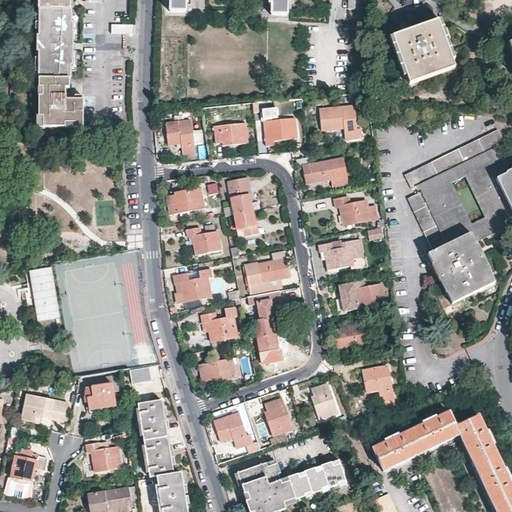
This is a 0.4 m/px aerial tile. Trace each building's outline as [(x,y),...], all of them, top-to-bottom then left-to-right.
[(40,0),(40,37),(38,37),(38,52),(40,52),(40,117),(46,117),(46,128),(66,128),(66,123),(75,123),(75,128),(84,128),(84,97),(76,97),(76,100),(66,100),(66,88),(70,88),(70,79),(72,79),(72,66),(73,66),(73,47),(74,23),(72,23),(72,10),(70,10),(70,0),(40,0)] [(169,0),(170,12),(186,12),(187,2),(189,2),(189,0),(169,0)] [(270,0),(270,4),(272,5),(272,15),(287,16),(287,0),(270,0)] [(363,0),(348,0),(348,9),(363,11),(363,0)] [(445,42),(437,20),(391,36),(408,85),(454,68),(445,42)] [(111,23),(111,32),(133,33),(133,24),(111,23)] [(358,129),(355,105),(319,110),(321,130),(344,128),(344,134),(345,139),(362,137),(361,128),(358,129)] [(297,135),(296,118),(264,122),(266,146),(269,146),(275,145),(274,138),(273,135),(276,134),(276,138),(297,135)] [(194,131),(192,121),(166,124),(168,142),(168,146),(182,144),(183,155),(196,153),(195,144),(194,131)] [(248,143),(246,123),(214,126),(216,143),(222,143),(223,146),(226,145),(248,143)] [(511,175),(509,177),(496,149),(506,144),(498,130),(406,175),(412,189),(419,186),(421,192),(408,198),(433,251),(428,254),(433,265),(436,264),(440,271),(436,272),(440,282),(444,280),(450,291),(446,293),(452,304),(496,283),(491,272),(488,274),(482,261),(485,260),(483,255),(479,257),(477,252),(474,245),(476,244),(475,242),(511,224),(511,175)] [(202,131),(194,131),(195,144),(203,143),(202,131)] [(346,183),(342,160),(303,166),(305,179),(306,183),(328,179),(330,186),(346,183)] [(234,215),(252,211),(250,200),(247,201),(246,195),(249,194),(250,194),(247,177),(227,181),(232,206),(234,215)] [(218,182),(207,183),(208,193),(218,193),(218,182)] [(205,209),(201,187),(178,192),(174,193),(174,195),(167,196),(170,216),(205,209)] [(345,225),(377,219),(375,207),(368,208),(366,201),(349,204),(348,198),(335,200),(336,207),(341,207),(342,215),(345,225)] [(234,215),(232,206),(224,207),(225,214),(225,217),(234,215)] [(252,211),(234,215),(239,238),(258,234),(257,228),(256,223),(254,223),(254,220),(252,211)] [(221,251),(217,231),(201,234),(200,228),(187,230),(188,238),(193,238),(194,243),(196,256),(221,251)] [(364,257),(361,238),(338,243),(338,242),(318,246),(320,253),(324,252),(326,260),(328,271),(353,266),(351,260),(364,257)] [(272,255),(273,263),(286,260),(284,252),(272,255)] [(268,281),(281,279),(290,277),(287,264),(287,260),(286,260),(273,263),(258,265),(257,263),(244,265),(249,295),(270,291),(268,281)] [(51,266),(28,270),(37,321),(60,317),(51,266)] [(188,274),(175,276),(177,285),(180,284),(181,290),(184,303),(211,297),(207,278),(213,277),(212,269),(199,271),(201,279),(190,281),(188,274)] [(283,289),(281,279),(268,281),(270,291),(283,289)] [(341,299),(344,312),(360,309),(360,308),(385,303),(381,283),(365,286),(363,279),(355,281),(355,283),(338,286),(341,299)] [(239,290),(228,293),(230,301),(241,299),(239,290)] [(258,338),(276,334),(274,323),(280,322),(281,311),(292,309),(291,304),(289,298),(280,300),(278,291),(247,298),(247,304),(258,302),(261,320),(255,321),(258,338)] [(237,337),(234,319),(236,318),(234,310),(225,311),(226,319),(217,321),(215,314),(202,317),(203,324),(208,323),(209,328),(212,342),(237,337)] [(389,323),(387,314),(372,318),(374,326),(389,323)] [(367,344),(363,326),(334,331),(336,342),(338,349),(367,344)] [(277,341),(276,334),(258,338),(263,362),(281,358),(280,351),(277,341)] [(235,379),(239,378),(236,358),(234,358),(233,354),(229,354),(230,359),(198,365),(202,383),(211,381),(212,383),(235,379)] [(152,381),(149,366),(131,369),(133,384),(152,381)] [(367,393),(380,391),(384,408),(396,406),(388,367),(363,372),(365,381),(367,393)] [(94,397),(88,398),(89,404),(90,409),(106,407),(115,405),(116,405),(113,392),(120,391),(117,374),(106,376),(107,384),(93,387),(94,397)] [(338,414),(327,384),(311,389),(312,392),(313,396),(311,397),(319,420),(338,414)] [(30,414),(36,416),(53,419),(58,421),(62,402),(28,395),(22,420),(28,421),(30,414)] [(292,429),(282,400),(265,405),(266,408),(267,412),(266,412),(274,436),(292,429)] [(160,511),(187,511),(186,501),(181,473),(174,474),(170,446),(163,407),(163,401),(138,404),(141,420),(139,421),(140,427),(142,427),(142,429),(140,430),(141,434),(143,434),(147,456),(144,457),(145,461),(147,460),(150,478),(154,477),(160,511)] [(117,417),(115,405),(106,407),(108,419),(117,417)] [(511,511),(511,485),(509,480),(511,479),(508,472),(506,473),(491,441),(493,440),(490,434),(488,435),(480,419),(474,421),(473,418),(456,426),(449,412),(434,419),(432,418),(426,421),(427,423),(396,437),(394,435),(388,438),(389,441),(373,449),(384,471),(410,458),(460,435),(468,452),(493,505),(496,511),(511,511)] [(34,422),(36,416),(30,414),(28,421),(34,422)] [(247,436),(239,414),(214,422),(221,443),(228,441),(234,439),(237,450),(253,444),(251,435),(247,436)] [(261,437),(267,433),(262,423),(255,427),(261,437)] [(126,434),(114,436),(115,444),(127,442),(126,434)] [(102,451),(100,444),(87,447),(88,454),(93,453),(96,473),(121,469),(117,449),(109,450),(102,451)] [(11,477),(33,482),(35,470),(45,471),(47,457),(43,457),(39,456),(38,459),(33,458),(35,449),(18,446),(11,477)] [(347,485),(339,461),(280,481),(278,476),(280,475),(276,461),(238,474),(241,483),(247,501),(246,502),(250,511),(278,511),(285,510),(284,507),(347,485)] [(125,508),(125,511),(133,511),(131,500),(136,499),(134,487),(88,495),(88,499),(90,511),(108,511),(109,511),(125,508)] [(389,495),(375,502),(379,511),(396,511),(394,507),(389,495)] [(335,511),(353,511),(351,503),(334,509),(335,511)]
